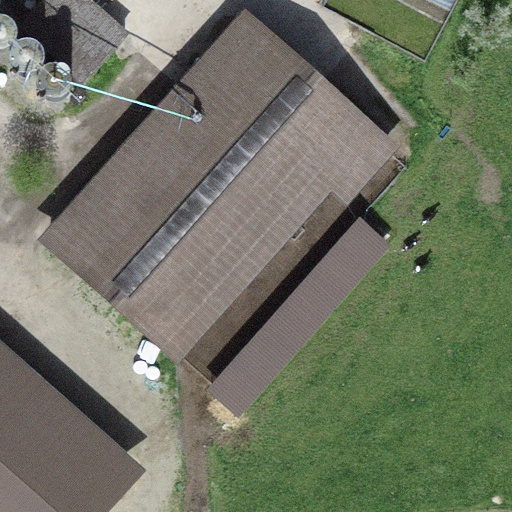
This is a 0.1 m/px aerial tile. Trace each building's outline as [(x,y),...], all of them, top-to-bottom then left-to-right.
[(377,127),(246,9),(43,232),(174,350),(377,127)] [(0,48),(2,49),(7,47),(12,44),(15,40),(17,34),(17,29),(15,24),(12,19),(7,16),(2,14),(0,14),(0,48)] [(29,72),(34,71),(39,68),(42,63),(44,58),(44,52),(42,47),(39,43),(34,39),(28,38),(23,38),(17,40),(13,44),(10,50),(9,56),(10,62),(13,67),(18,70),(23,72),(29,72)] [(59,97),(64,96),(69,93),(72,88),(74,83),(74,77),(72,72),(69,67),(64,64),(59,63),(53,63),(47,65),(43,69),(40,75),(39,80),(40,86),(43,91),(48,95),(53,97),(59,97)] [(358,222),(212,388),(239,412),(385,246),(358,222)] [(0,353),(0,511),(99,511),(135,473),(0,353)]
